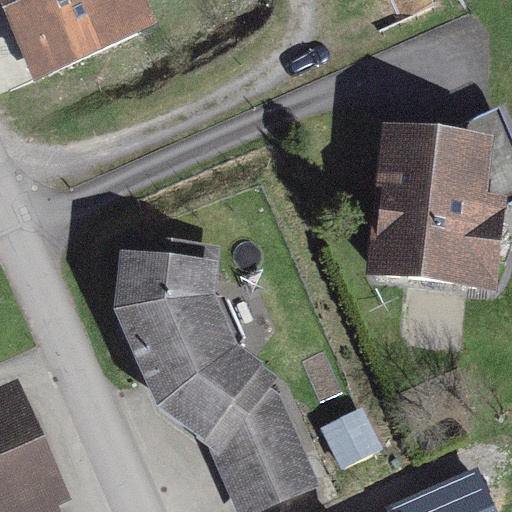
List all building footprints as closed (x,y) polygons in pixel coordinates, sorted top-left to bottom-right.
[(133,0),(13,0),(36,55),(138,12),(133,0)] [(434,0),(380,0),(389,28),(439,14),(434,0)] [(429,146),(377,145),(362,301),(482,313),(492,210),(511,201),(511,163),(487,117),(429,146)] [(219,243),(127,243),(119,324),(138,362),(156,403),(192,435),(222,461),(247,511),(283,511),(346,489),(335,471),(297,380),(276,366),(251,340),(240,314),(230,296),(226,272),(219,243)] [(72,511),(9,376),(0,380),(0,511),(72,511)]
